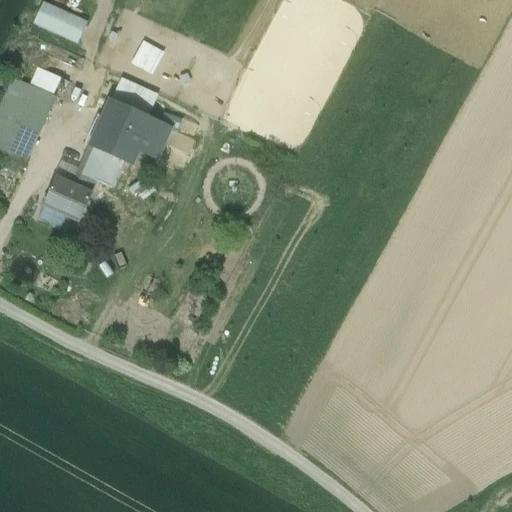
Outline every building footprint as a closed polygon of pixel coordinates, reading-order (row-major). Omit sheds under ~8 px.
[(143,43),(130,66),(151,78),(164,55),(143,43)] [(37,70),(29,88),(53,98),(60,80),(37,70)] [(12,80),(0,106),(0,158),(25,170),(56,100),(53,98),(29,88),(12,80)] [(157,97),(119,80),(109,104),(147,121),(157,97)] [(147,121),(109,104),(89,148),(106,156),(133,168),(139,154),(157,162),(171,131),(147,121)] [(106,156),(89,148),(78,171),(72,186),(93,195),(102,174),(99,173),(106,156)] [(106,156),(99,173),(102,174),(125,185),(133,168),(106,156)] [(78,171),(61,163),(54,178),(56,179),(72,186),(78,171)] [(72,186),(56,179),(42,209),(43,210),(65,220),(79,226),(93,195),(72,186)] [(65,220),(43,210),(38,222),(59,232),(65,220)]
